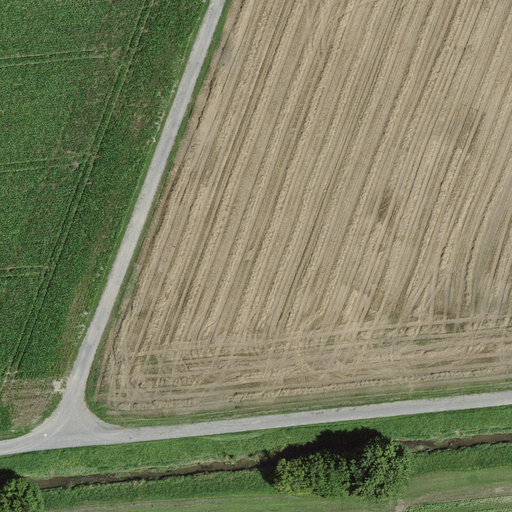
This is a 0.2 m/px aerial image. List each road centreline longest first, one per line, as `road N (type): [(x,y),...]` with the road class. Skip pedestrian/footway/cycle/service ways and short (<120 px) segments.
road 1 (track): [(511,399),(0,449)]
road 2 (track): [(220,0),(55,444)]
